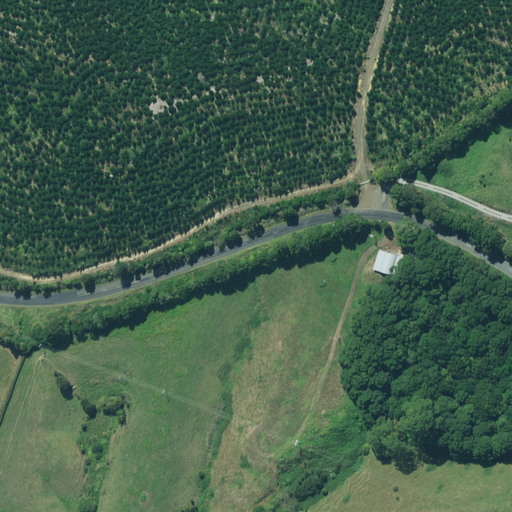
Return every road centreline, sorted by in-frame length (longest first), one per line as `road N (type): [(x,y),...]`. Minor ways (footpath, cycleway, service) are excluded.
road 1 (unclassified): [(511,271),(411,218),(350,212),(91,294),(0,297)]
road 2 (track): [(366,212),(358,141),(380,0)]
